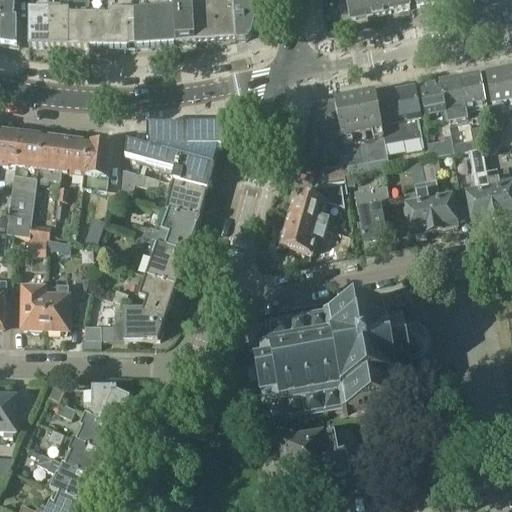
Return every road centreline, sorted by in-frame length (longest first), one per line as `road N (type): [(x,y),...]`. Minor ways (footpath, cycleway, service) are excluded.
road 1 (residential): [(511,251),(257,297),(221,294)]
road 2 (tertiary): [(281,78),(115,97),(0,86)]
road 3 (tertiary): [(511,32),(281,78)]
road 4 (tertiary): [(221,294),(281,78)]
road 5 (residential): [(191,377),(160,368),(0,366)]
road 6 (tertiary): [(136,511),(191,377)]
